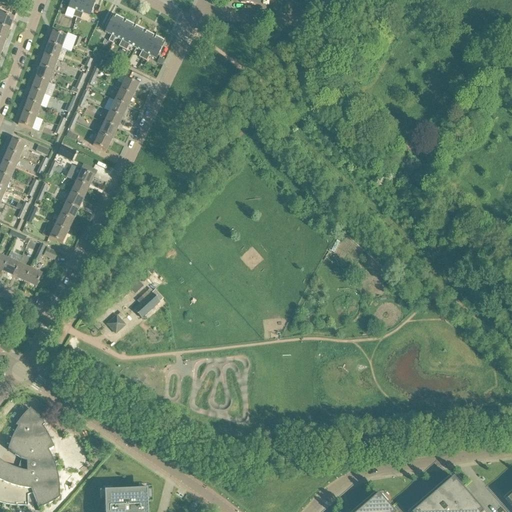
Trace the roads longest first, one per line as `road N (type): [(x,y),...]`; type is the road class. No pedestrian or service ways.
road 1 (residential): [(193,25),(53,315)]
road 2 (unclassified): [(21,372),(227,511)]
road 3 (unclassified): [(511,450),(358,474),(310,511)]
road 4 (residential): [(322,0),(276,20),(200,12)]
